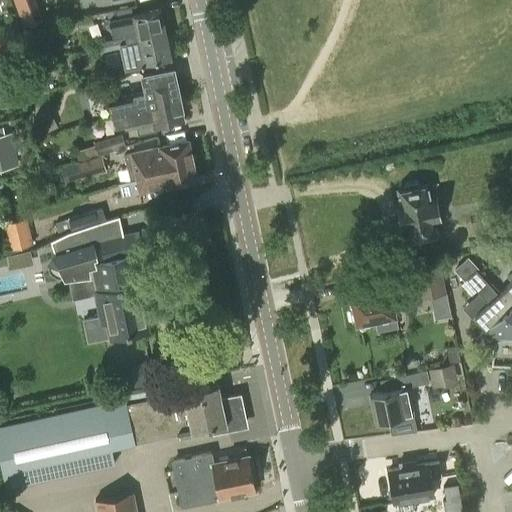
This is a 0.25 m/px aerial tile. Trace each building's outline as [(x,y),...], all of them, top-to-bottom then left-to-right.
[(33,0),(13,0),(23,26),(41,19),(33,0)] [(102,39),(104,46),(166,34),(161,9),(110,19),(114,37),(102,39)] [(28,60),(48,56),(42,27),(23,31),(28,60)] [(14,28),(0,30),(0,49),(17,46),(15,32),(14,28)] [(171,57),(166,34),(104,46),(104,49),(121,46),(125,66),(143,62),(171,57)] [(45,75),(43,63),(31,65),(33,77),(45,75)] [(111,117),(123,114),(123,115),(123,113),(180,101),(173,68),(141,75),(145,94),(108,102),(111,117)] [(154,126),(183,120),(180,101),(123,113),(123,115),(125,127),(136,124),(138,133),(155,130),(154,126)] [(44,134),(58,128),(49,110),(36,117),(44,134)] [(12,132),(5,134),(0,134),(0,168),(18,165),(12,132)] [(95,143),(98,156),(124,148),(121,135),(95,143)] [(135,171),(135,173),(192,161),(188,141),(161,147),(161,148),(132,154),(135,165),(127,166),(129,172),(135,171)] [(106,172),(101,155),(62,167),(65,179),(80,175),(81,180),(106,172)] [(129,172),(130,179),(118,181),(121,195),(169,185),(170,186),(196,180),(192,161),(135,173),(135,171),(129,172)] [(425,185),(419,186),(418,180),(404,183),(405,189),(399,190),(401,204),(398,205),(402,226),(406,225),(409,239),(435,233),(432,220),(438,219),(434,198),(428,199),(425,185)] [(69,219),(73,231),(105,221),(107,220),(103,208),(69,219)] [(138,233),(123,236),(118,217),(107,220),(105,221),(58,238),(51,242),(56,255),(53,256),(49,264),(51,272),(58,277),(66,276),(66,277),(86,274),(87,279),(93,278),(96,291),(94,291),(99,316),(82,320),(87,341),(111,336),(111,337),(147,330),(137,283),(133,283),(127,256),(143,253),(138,233)] [(28,219),(5,224),(11,249),(33,244),(28,219)] [(467,231),(471,252),(498,246),(493,226),(467,231)] [(0,263),(9,262),(7,253),(0,254),(0,263)] [(511,271),(507,276),(511,281),(500,292),(491,282),(489,284),(476,269),(477,268),(467,258),(454,270),(464,280),(466,279),(478,293),(462,309),(472,319),(474,317),(493,337),(493,336),(511,336),(511,271)] [(440,260),(412,265),(418,299),(446,293),(440,260)] [(403,301),(400,287),(351,297),(356,324),(375,320),(377,332),(397,328),(392,303),(403,301)] [(458,381),(453,363),(428,369),(432,388),(458,381)] [(395,389),(369,394),(376,422),(413,414),(406,385),(427,381),(425,370),(393,378),(395,389)] [(217,385),(128,402),(136,443),(178,434),(179,438),(227,428),(217,385)] [(136,443),(128,402),(127,396),(0,423),(0,449),(7,487),(117,463),(114,447),(136,443)] [(182,505),(255,490),(248,455),(212,463),(210,454),(173,462),(182,505)] [(442,479),(439,462),(387,472),(394,505),(433,497),(430,481),(442,479)] [(462,511),(457,484),(444,486),(446,499),(444,500),(445,511),(462,511)] [(136,511),(133,491),(94,499),(96,511),(136,511)]
